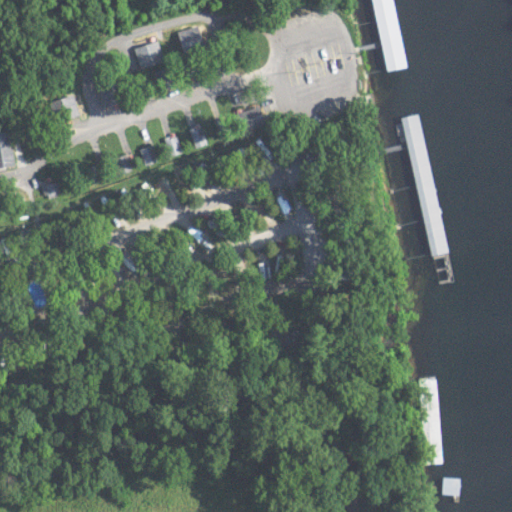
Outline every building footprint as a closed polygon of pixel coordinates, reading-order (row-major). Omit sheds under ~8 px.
[(374,0),(385,71),(408,68),(397,0),(374,0)] [(210,48),(204,25),(179,32),(186,55),(210,48)] [(168,62),(161,41),(136,49),(142,70),(168,62)] [(122,104),(118,83),(100,86),(104,107),(122,104)] [(188,142),(191,151),(210,144),(203,125),(190,130),(193,140),(188,142)] [(422,129),(415,131),(416,135),(407,137),(424,208),(434,205),(435,213),(442,211),(422,129)] [(0,167),(18,166),(16,134),(0,134),(0,167)] [(166,140),(171,158),(184,154),(179,136),(166,140)]
